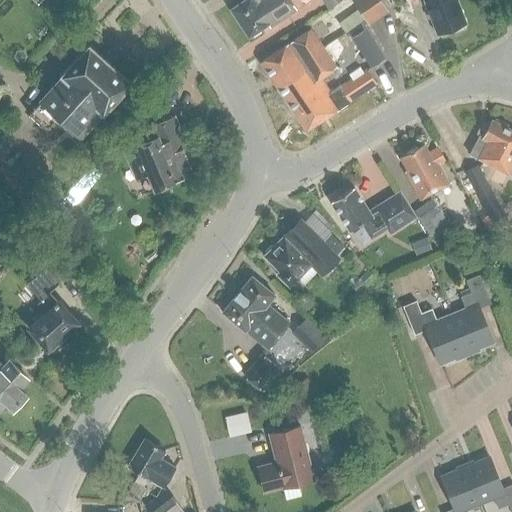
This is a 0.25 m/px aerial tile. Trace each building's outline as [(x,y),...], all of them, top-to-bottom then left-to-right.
[(268,25),(270,28),(297,10),(289,0),(245,0),(231,10),(249,37),(268,25)] [(341,0),(321,0),(328,9),(341,0)] [(389,12),(380,0),(351,0),(370,26),(389,12)] [(457,0),(424,0),(425,0),(424,0),(437,35),(452,29),(453,32),(464,28),(463,25),(466,24),(457,0)] [(352,38),(365,29),(361,22),(348,32),(352,38)] [(323,49),(324,49),(311,29),(260,63),(278,91),(307,72),(305,68),(312,64),(309,60),(324,50),(323,49)] [(332,44),(342,61),(357,53),(347,35),(332,44)] [(132,83),(89,44),(60,75),(62,78),(29,114),(49,133),(57,125),(75,141),(100,113),(103,115),(132,83)] [(331,93),(321,78),(337,67),(324,49),(323,49),(324,50),(309,60),(312,64),(305,68),(307,72),(278,91),(306,132),(350,103),(350,102),(377,84),(367,69),(363,72),(360,67),(349,74),(352,79),(340,87),(331,93)] [(371,68),(385,59),(379,50),(365,59),(371,68)] [(188,148),(174,117),(151,127),(156,138),(126,151),(134,169),(146,164),(156,190),(175,181),(183,177),(183,176),(213,164),(203,141),(188,148)] [(511,168),(511,130),(509,129),(498,123),(497,123),(484,126),(469,154),(508,175),(511,168)] [(429,153),(424,144),(400,157),(408,171),(405,172),(420,200),(449,184),(439,165),(446,161),(438,148),(429,153)] [(495,229),(508,222),(478,166),(465,173),(495,229)] [(400,192),(369,211),(354,187),(331,201),(350,231),(362,224),(371,239),(387,228),(390,233),(416,217),(400,192)] [(432,199),(414,212),(432,238),(450,225),(432,199)] [(323,241),(302,220),(284,237),(264,257),(280,272),(277,275),(289,288),(311,266),(322,277),(340,259),(336,254),(342,247),(330,235),(323,241)] [(411,243),(416,255),(431,249),(426,237),(411,243)] [(60,284),(46,269),(28,285),(42,302),(38,305),(46,314),(30,328),(48,348),(53,351),(62,343),(60,338),(76,323),(50,293),(60,284)] [(493,343),(479,308),(491,304),(479,275),(466,281),(471,293),(461,297),(466,309),(451,314),(467,354),(493,343)] [(246,330),(268,349),(290,323),(267,305),(275,295),(252,277),(240,291),(234,298),(223,312),(245,331),(246,330)] [(467,354),(451,314),(436,320),(432,309),(421,314),(416,301),(403,307),(415,335),(427,330),(441,364),(467,354)] [(291,334),(312,354),(328,338),(306,318),(291,334)] [(282,371),(261,354),(243,375),(246,378),(245,379),(259,391),(262,388),(265,391),(282,371)] [(4,367),(0,363),(0,409),(6,403),(13,410),(27,396),(19,389),(28,380),(9,361),(4,367)] [(294,387),(305,404),(319,394),(308,378),(294,387)] [(283,488),(283,489),(314,481),(300,426),(269,434),(276,462),(258,467),(264,492),(283,488)] [(165,451),(145,438),(128,466),(149,479),(149,478),(164,487),(176,468),(161,459),(165,451)] [(465,466),(481,504),(494,499),(498,509),(509,505),(511,511),(511,485),(503,489),(489,456),(465,466)] [(468,511),(467,510),(481,504),(465,466),(441,476),(454,509),(447,511),(468,511)] [(164,511),(177,502),(167,490),(145,507),(148,511),(164,511)]
